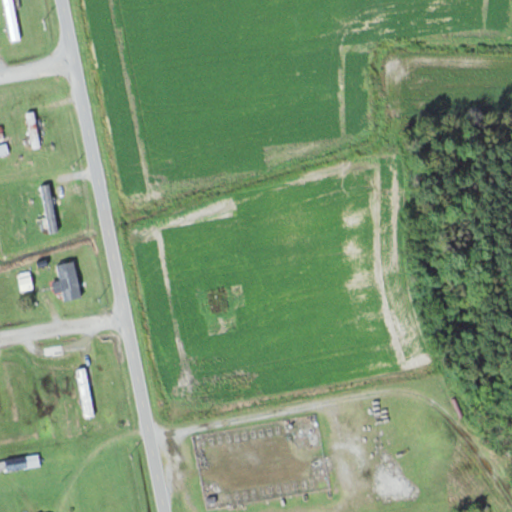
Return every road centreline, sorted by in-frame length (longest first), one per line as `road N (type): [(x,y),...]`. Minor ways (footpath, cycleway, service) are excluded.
road 1 (secondary): [(166,511),(60,0)]
road 2 (residential): [(126,315),(0,336)]
